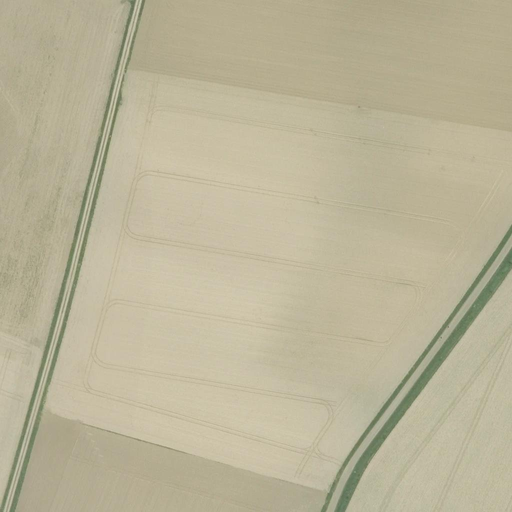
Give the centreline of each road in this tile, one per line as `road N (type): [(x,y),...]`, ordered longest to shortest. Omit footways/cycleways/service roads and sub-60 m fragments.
road 1 (track): [(5,511),(137,0)]
road 2 (unclassified): [(330,511),(345,474),(511,240)]
